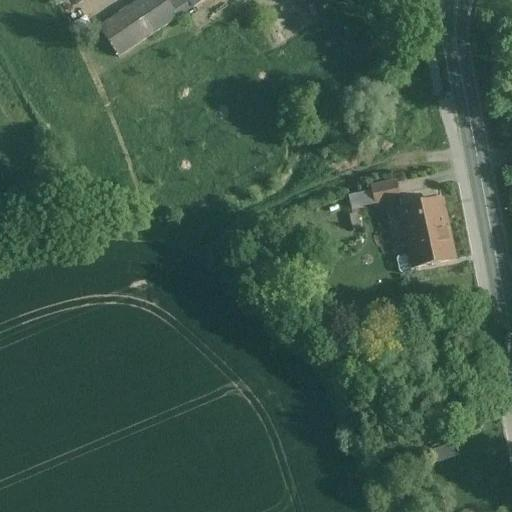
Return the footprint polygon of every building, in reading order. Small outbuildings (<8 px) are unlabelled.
[(118,0),(95,15),(116,47),(179,5),(175,0),(118,0)] [(396,177),(370,182),(370,185),(373,199),(399,193),(396,177)] [(370,185),(348,190),(351,204),(373,199),(370,185)] [(440,197),(402,205),(415,266),(454,257),(440,197)] [(398,269),(409,266),(403,249),(393,252),(398,269)] [(435,501),(426,504),(428,511),(437,511),(438,511),(435,501)]
